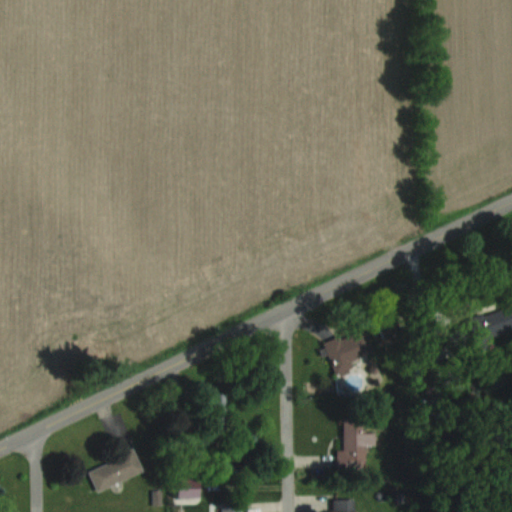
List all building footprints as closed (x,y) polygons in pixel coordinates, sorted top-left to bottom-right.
[(511,331),(511,305),(463,318),(469,342),(511,331)] [(348,360),(373,352),(366,330),(324,344),(335,376),(352,371),(348,360)] [(206,427),(225,427),(225,394),(206,394),(206,427)] [(342,450),(336,450),(335,470),(365,470),(365,446),(373,446),(373,433),(364,433),(364,423),(342,422),(342,450)] [(142,470),(133,448),(86,470),(96,491),(142,470)] [(195,496),(195,478),(173,478),(173,496),(195,496)]
